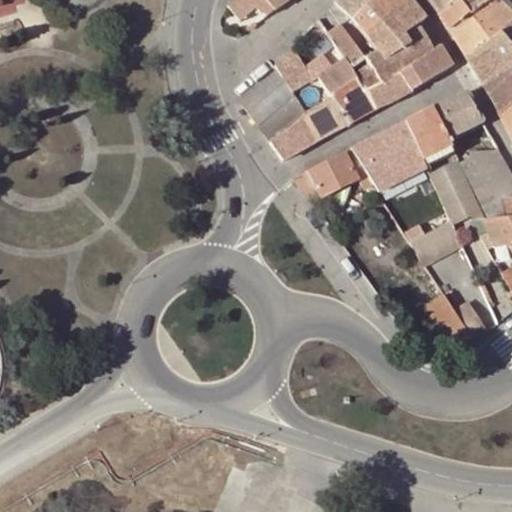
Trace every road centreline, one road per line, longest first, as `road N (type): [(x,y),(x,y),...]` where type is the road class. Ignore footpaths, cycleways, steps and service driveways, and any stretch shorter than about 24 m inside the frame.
road 1 (unclassified): [(270,323),(342,323),(413,391),(432,399),(477,387),(511,362)]
road 2 (residential): [(241,188),(464,75)]
road 3 (tertiary): [(297,431),(462,481),(511,484)]
road 4 (tertiary): [(218,271),(173,278),(148,301),(139,326),(139,347),(157,382),(201,402)]
road 5 (residential): [(318,0),(200,86)]
